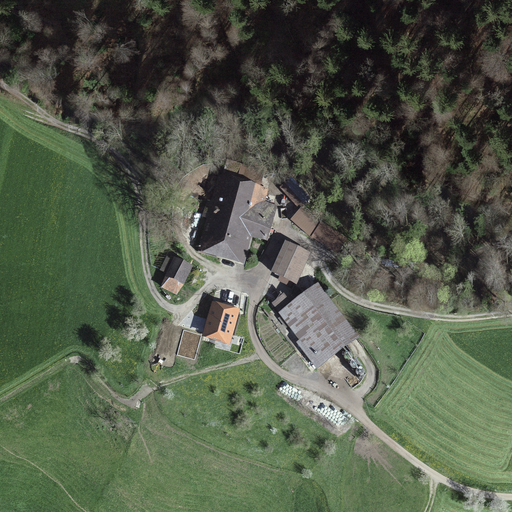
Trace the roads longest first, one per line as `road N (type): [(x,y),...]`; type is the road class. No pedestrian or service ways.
road 1 (track): [(265,268),(251,327),(276,369),(440,478),(511,496)]
road 2 (track): [(511,313),(378,307),(340,289),(318,249),(293,238),(274,249),(265,268)]
road 3 (track): [(157,292),(129,168),(100,142),(0,85)]
road 4 (track): [(318,249),(376,270),(418,274),(511,237)]
